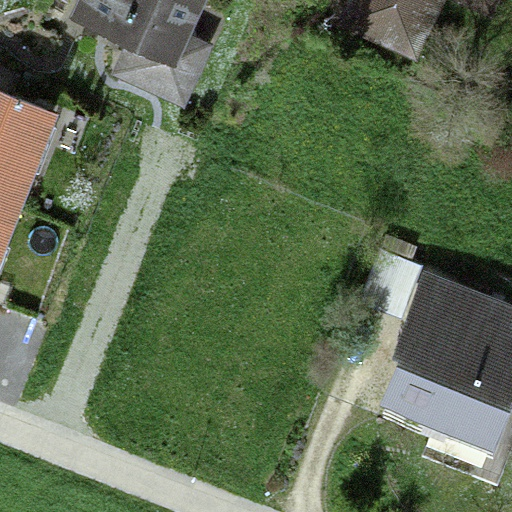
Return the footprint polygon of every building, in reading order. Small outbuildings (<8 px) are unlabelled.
[(217,0),(83,0),(77,15),(191,63),(217,0)] [(506,0),(354,0),(346,21),(430,52),(449,0),(453,0),(500,18),(506,0)] [(0,204),(21,213),(59,116),(0,91),(0,204)] [(0,268),(21,213),(0,204),(0,268)] [(511,303),(423,264),(378,405),(499,462),(511,427),(511,303)]
